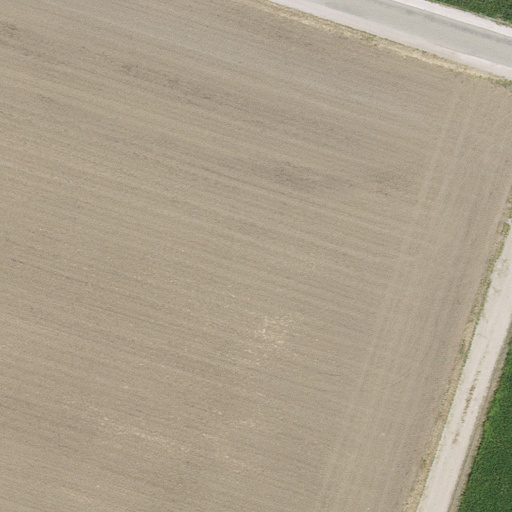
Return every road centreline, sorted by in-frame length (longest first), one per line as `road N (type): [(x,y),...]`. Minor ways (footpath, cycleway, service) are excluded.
road 1 (track): [(434,511),(511,280)]
road 2 (unclassified): [(339,0),(511,53)]
